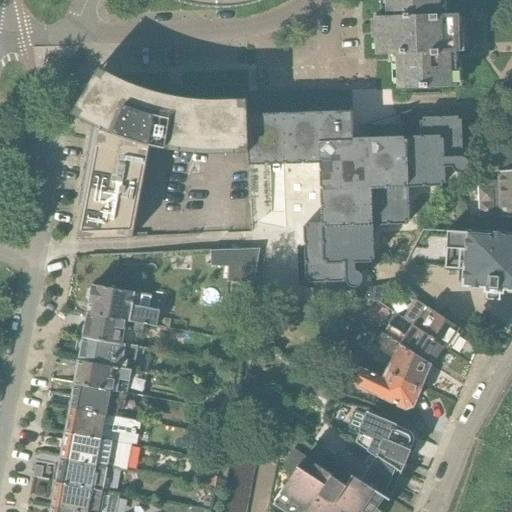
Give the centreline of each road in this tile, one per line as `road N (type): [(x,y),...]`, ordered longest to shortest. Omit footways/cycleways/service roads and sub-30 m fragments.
road 1 (residential): [(313,0),(252,29),(0,39)]
road 2 (residential): [(0,456),(36,258)]
road 3 (residential): [(435,511),(511,357)]
road 4 (residential): [(36,258),(48,136)]
